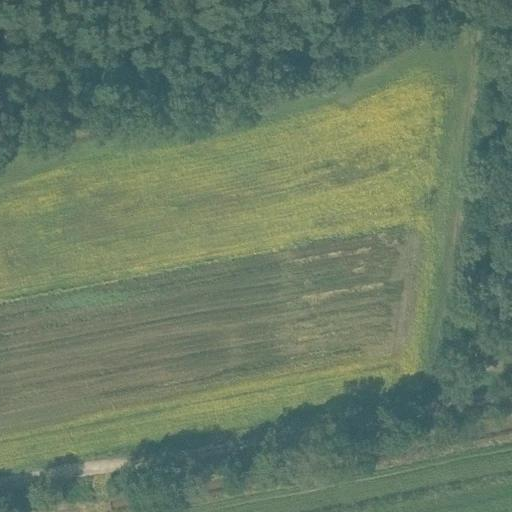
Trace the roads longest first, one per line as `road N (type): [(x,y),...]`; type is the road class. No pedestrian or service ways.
road 1 (track): [(506,0),(466,368),(452,403),(511,392)]
road 2 (track): [(0,488),(452,403)]
road 3 (track): [(0,125),(332,43),(412,0)]
